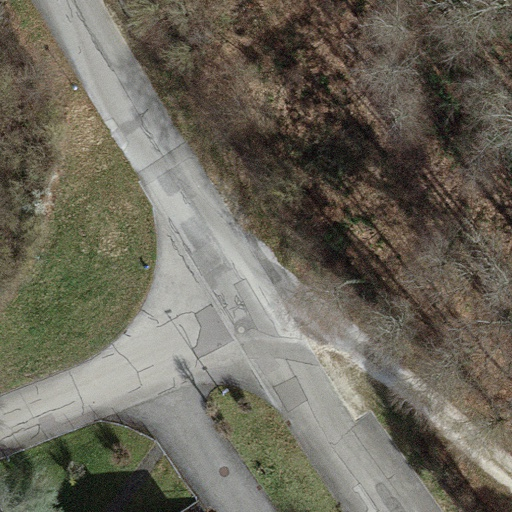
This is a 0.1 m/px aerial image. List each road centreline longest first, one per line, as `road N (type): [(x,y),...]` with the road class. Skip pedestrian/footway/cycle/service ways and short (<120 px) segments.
road 1 (residential): [(256,317),(201,209),(90,53),(65,0)]
road 2 (track): [(256,317),(308,310),(511,479)]
road 3 (residential): [(0,422),(256,317)]
road 4 (residential): [(389,511),(256,317)]
